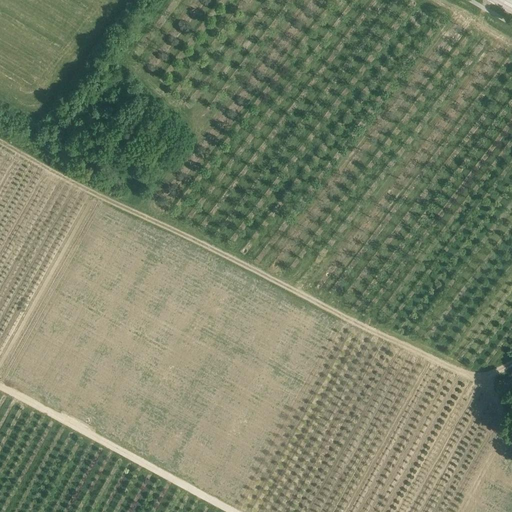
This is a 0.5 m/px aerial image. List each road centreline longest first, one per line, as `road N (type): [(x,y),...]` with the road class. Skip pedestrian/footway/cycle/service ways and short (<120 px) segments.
road 1 (track): [(511,360),(472,371),(450,366),(204,251),(0,140)]
road 2 (track): [(0,384),(232,511)]
